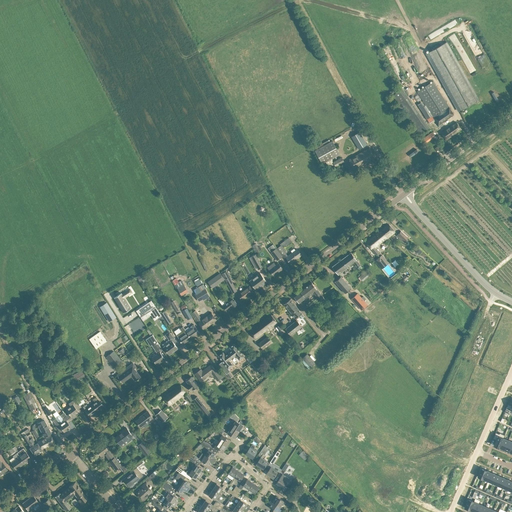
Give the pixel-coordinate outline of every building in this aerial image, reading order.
[(477,101),(445,43),(427,53),(459,111),(477,101)] [(431,117),(434,122),(436,120),(439,125),(454,115),(432,82),(417,92),(432,116),(431,117)] [(401,89),(390,97),(418,136),(429,128),(401,89)] [(441,133),(446,140),(461,129),(457,122),(441,133)] [(359,149),(367,145),(359,132),(351,137),(359,149)] [(421,140),(424,144),(435,136),(432,132),(421,140)] [(332,140),(314,150),(322,164),(340,154),(332,140)] [(354,169),(374,157),(369,148),(349,159),(354,169)] [(342,157),(333,162),(335,167),(345,162),(342,157)] [(389,224),(381,230),(387,238),(395,232),(389,224)] [(366,242),(376,255),(379,253),(374,247),(379,243),(380,244),(387,238),(381,230),(366,242)] [(401,231),(398,234),(406,241),(408,238),(401,231)] [(281,245),(277,248),(282,255),(286,253),(281,245)] [(282,256),(276,248),(271,252),(277,260),(282,256)] [(286,258),(290,263),(301,255),(297,249),(286,258)] [(361,265),(351,252),(332,267),(338,275),(345,270),(345,269),(354,263),(357,268),(361,265)] [(250,257),(252,262),(254,261),(258,269),(263,267),(256,254),(250,257)] [(389,263),(382,256),(376,261),(382,269),(389,263)] [(270,270),(274,276),(278,273),(277,273),(283,268),(278,263),(276,265),(274,262),(268,267),(270,270)] [(366,271),(359,277),(363,281),(370,274),(366,271)] [(145,273),(137,277),(140,282),(147,278),(145,273)] [(220,273),(208,282),(212,288),(225,279),(220,273)] [(249,281),(256,290),(267,282),(260,273),(249,281)] [(341,276),(335,281),(345,293),(351,288),(341,276)] [(226,281),(232,293),(235,291),(229,279),(226,281)] [(312,282),(294,296),(299,303),(313,292),(319,300),(322,302),(325,299),(323,297),(312,282)] [(184,284),(177,288),(181,295),(188,291),(184,284)] [(203,284),(193,290),(196,294),(195,295),(199,302),(210,296),(203,284)] [(130,286),(114,296),(123,310),(131,306),(125,296),(133,291),(130,286)] [(237,295),(241,301),(253,292),(249,286),(237,295)] [(358,293),(353,298),(357,302),(360,306),(363,309),(367,305),(364,300),(361,297),(358,293)] [(223,298),(219,301),(226,311),(232,306),(233,307),(237,304),(234,300),(235,300),(234,299),(234,300),(233,298),(227,303),(223,298)] [(290,299),(284,303),(284,304),(295,318),(298,316),(300,318),(302,318),(305,317),(290,299)] [(174,301),(170,303),(175,312),(179,310),(174,301)] [(153,302),(142,309),(145,314),(156,307),(153,302)] [(107,303),(100,307),(109,321),(116,317),(107,303)] [(156,307),(141,317),(143,320),(151,315),(153,318),(160,314),(156,307)] [(187,308),(182,311),(188,319),(192,317),(187,308)] [(191,313),(203,329),(216,320),(211,313),(201,320),(194,311),(191,313)] [(277,322),(271,314),(249,331),(255,338),(277,322)] [(168,316),(163,319),(170,329),(174,327),(168,316)] [(297,320),(285,329),(290,336),(302,326),(297,320)] [(511,326),(502,323),(498,331),(509,336),(511,328),(511,326)] [(192,329),(187,332),(191,338),(199,332),(195,326),(193,324),(190,326),(192,329)] [(178,338),(182,345),(191,338),(187,332),(183,327),(180,329),(181,331),(176,335),(178,338)] [(100,331),(89,339),(96,349),(107,342),(100,331)] [(498,331),(495,340),(505,344),(509,336),(498,331)] [(163,347),(164,348),(169,355),(169,354),(178,348),(172,340),(174,338),(169,332),(165,335),(171,342),(164,347),(163,347)] [(163,350),(162,349),(152,335),(146,339),(150,346),(152,345),(157,354),(152,357),(152,358),(151,359),(151,360),(152,361),(153,362),(154,361),(157,364),(165,359),(160,352),(163,350)] [(268,336),(259,343),(263,348),(272,342),(268,336)] [(495,340),(491,349),(502,353),(505,344),(495,340)] [(239,360),(244,356),(234,343),(230,347),(232,350),(225,355),(223,352),(218,356),(223,361),(219,364),(226,374),(229,372),(230,371),(228,368),(233,365),(229,360),(236,355),(239,360)] [(491,349),(488,357),(498,361),(502,353),(491,349)] [(113,351),(107,357),(115,367),(122,361),(113,351)] [(306,354),(302,359),(310,368),(315,364),(306,354)] [(488,357),(484,366),(495,370),(498,361),(488,357)] [(118,377),(122,382),(132,376),(135,380),(141,376),(134,368),(136,367),(133,363),(120,372),(122,374),(119,377),(119,376),(118,377)] [(208,368),(208,367),(200,373),(199,371),(195,373),(201,381),(209,375),(210,376),(211,377),(212,377),(213,377),(214,376),(217,380),(218,380),(219,380),(225,376),(221,372),(218,374),(215,370),(216,370),(215,370),(211,365),(211,364),(210,366),(209,366),(210,367),(208,368)] [(80,372),(73,376),(76,380),(86,375),(83,370),(80,372)] [(198,385),(191,376),(186,380),(189,384),(187,385),(191,391),(198,385)] [(480,377),(476,385),(487,390),(490,381),(480,377)] [(186,392),(180,385),(164,397),(169,404),(186,392)] [(476,385),(473,394),(483,398),(487,390),(476,385)] [(86,390),(84,392),(87,396),(93,392),(88,386),(85,388),(86,390)] [(32,410),(38,407),(31,394),(28,396),(30,398),(27,400),(32,410)] [(473,394),(469,403),(480,407),(483,398),(473,394)] [(81,395),(75,398),(79,405),(85,402),(81,395)] [(17,396),(12,400),(15,404),(21,400),(17,396)] [(198,396),(193,399),(208,418),(212,415),(198,396)] [(95,402),(92,405),(96,411),(103,406),(96,397),(93,399),(95,402)] [(68,414),(66,415),(70,421),(77,416),(75,413),(78,411),(77,410),(79,408),(73,400),(68,404),(70,406),(65,410),(68,414)] [(469,403),(466,411),(476,415),(480,407),(469,403)] [(83,407),(89,416),(96,411),(92,405),(88,407),(86,404),(83,407)] [(161,410),(156,415),(162,422),(168,418),(161,410)] [(142,416),(136,421),(140,427),(143,425),(144,427),(145,427),(148,424),(148,423),(147,422),(153,417),(148,411),(142,416)] [(232,411),(222,420),(225,422),(230,417),(233,419),(231,421),(233,422),(231,426),(239,431),(243,425),(237,421),(239,418),(232,411)] [(466,411),(462,420),(473,424),(476,415),(466,411)] [(68,422),(70,421),(66,415),(54,424),(60,433),(63,431),(64,432),(71,427),(68,422)] [(51,433),(46,424),(44,420),(37,423),(44,437),(51,433)] [(222,420),(216,427),(223,432),(225,429),(222,427),(225,422),(222,420)] [(462,420),(459,428),(470,432),(473,424),(462,420)] [(227,432),(235,437),(239,431),(231,426),(227,432)] [(122,432),(115,438),(122,447),(134,438),(126,427),(122,431),(122,432)] [(221,434),(223,432),(216,427),(214,429),(214,430),(209,435),(211,436),(212,437),(217,431),(221,434)] [(459,428),(455,437),(466,441),(470,432),(459,428)] [(38,453),(29,439),(28,437),(26,434),(24,431),(21,433),(30,447),(29,448),(34,455),(38,453)] [(495,432),(493,438),(496,440),(494,445),(499,447),(503,438),(505,435),(499,432),(499,433),(495,432)] [(217,440),(218,441),(219,441),(226,446),(230,440),(221,434),(217,440)] [(37,442),(37,443),(41,449),(54,442),(50,435),(37,442)] [(31,438),(29,439),(38,453),(42,450),(41,449),(37,443),(35,444),(31,438)] [(503,438),(499,447),(504,449),(508,440),(503,438)] [(208,441),(205,439),(203,442),(208,445),(212,448),(214,445),(211,443),(208,441)] [(215,447),(222,452),(226,446),(219,441),(215,447)] [(147,455),(151,452),(144,442),(139,445),(147,455)] [(104,453),(110,461),(118,455),(110,444),(106,447),(104,444),(97,450),(101,455),(104,453)] [(251,458),(252,458),(258,449),(254,447),(255,446),(252,444),(250,447),(246,453),(249,455),(249,457),(251,458)] [(452,445),(449,453),(459,457),(463,449),(452,445)] [(16,453),(17,454),(23,463),(31,458),(23,448),(16,453)] [(209,450),(206,455),(214,460),(216,458),(214,457),(216,454),(209,450)] [(299,454),(306,459),(309,455),(303,450),(299,454)] [(269,463),(272,465),(277,457),(280,452),(277,451),(269,463)] [(10,462),(16,469),(23,463),(17,454),(16,453),(12,455),(15,459),(10,462)] [(212,463),(214,460),(206,455),(203,453),(199,459),(191,453),(189,455),(200,463),(202,460),(209,465),(211,462),(212,463)] [(449,453),(445,461),(456,465),(459,457),(449,453)] [(256,464),(263,468),(268,462),(264,459),(266,456),(263,454),(256,464)] [(112,464),(116,469),(119,466),(124,473),(129,469),(126,465),(118,455),(110,461),(107,463),(109,466),(112,464)] [(196,463),(192,468),(201,475),(203,472),(201,471),(203,468),(198,465),(200,463),(189,455),(187,458),(196,463)] [(445,461),(442,469),(453,474),(456,465),(445,461)] [(283,474),(289,465),(286,463),(278,476),(280,477),(277,483),(283,487),(289,478),(283,474)] [(233,466),(228,473),(234,477),(238,470),(233,466)] [(137,467),(130,472),(131,474),(124,479),(129,485),(140,478),(139,477),(143,475),(140,471),(137,467)] [(200,477),(201,475),(192,468),(190,471),(188,470),(186,471),(186,472),(183,470),(182,470),(178,467),(176,469),(190,479),(192,476),(196,479),(198,476),(200,477)] [(275,474),(278,476),(280,472),(271,467),(267,473),(273,478),(275,474)] [(481,468),(478,476),(483,478),(486,470),(481,468)] [(190,479),(176,469),(179,471),(175,477),(181,481),(183,478),(184,479),(186,476),(190,479)] [(442,469),(439,477),(449,482),(453,474),(442,469)] [(244,474),(238,470),(234,477),(240,481),(244,474)] [(486,470),(483,478),(488,481),(491,473),(486,470)] [(155,471),(145,480),(147,482),(157,473),(155,471)] [(491,473),(488,481),(493,483),(496,475),(491,473)] [(496,475),(493,483),(498,485),(501,477),(496,475)] [(439,477),(435,486),(446,490),(449,482),(439,477)] [(501,477),(498,485),(503,487),(506,479),(501,477)] [(179,483),(188,489),(190,487),(188,485),(190,483),(184,479),(183,478),(181,481),(179,483)] [(253,483),(248,479),(243,485),(249,489),(253,483)] [(506,479),(503,487),(508,489),(511,481),(506,479)] [(168,487),(173,490),(175,487),(166,481),(163,484),(168,487)] [(80,504),(88,498),(75,482),(69,487),(60,494),(60,493),(55,496),(66,511),(70,508),(65,500),(73,494),(80,504)] [(176,488),(183,493),(185,490),(187,491),(188,489),(179,483),(176,488)] [(217,483),(213,489),(219,493),(221,495),(223,492),(221,491),(223,488),(217,483)] [(259,486),(253,483),(249,489),(255,493),(259,486)] [(145,484),(142,486),(143,487),(137,493),(143,499),(152,491),(145,484)] [(435,486),(432,494),(443,498),(446,490),(435,486)] [(219,493),(213,489),(209,495),(215,499),(219,493)] [(167,494),(165,496),(176,504),(178,501),(176,500),(178,497),(174,495),(169,492),(168,495),(167,494)] [(432,494),(429,502),(439,506),(443,498),(432,494)] [(39,502),(33,495),(22,503),(28,510),(26,511),(35,511),(32,507),(39,502)] [(174,506),(176,504),(165,496),(162,502),(165,504),(163,507),(167,509),(169,506),(171,508),(173,505),(174,506)] [(273,498),(271,500),(280,506),(284,501),(277,496),(275,499),(273,498)] [(48,499),(43,503),(48,509),(53,506),(48,499)] [(162,506),(157,503),(154,501),(151,499),(149,501),(159,508),(156,511),(165,511),(167,509),(163,507),(162,506)] [(224,505),(222,507),(229,511),(231,510),(226,506),(230,500),(228,499),(224,505)] [(240,499),(236,505),(243,509),(247,504),(240,499)] [(468,499),(465,507),(470,509),(473,501),(468,499)] [(202,506),(208,510),(210,511),(211,511),(212,509),(211,508),(213,505),(206,500),(202,506)] [(271,504),(270,506),(277,511),(280,506),(271,500),(270,503),(271,504)] [(473,501),(470,509),(475,511),(478,503),(473,501)] [(478,503),(475,511),(476,511),(480,511),(483,506),(478,503)]
